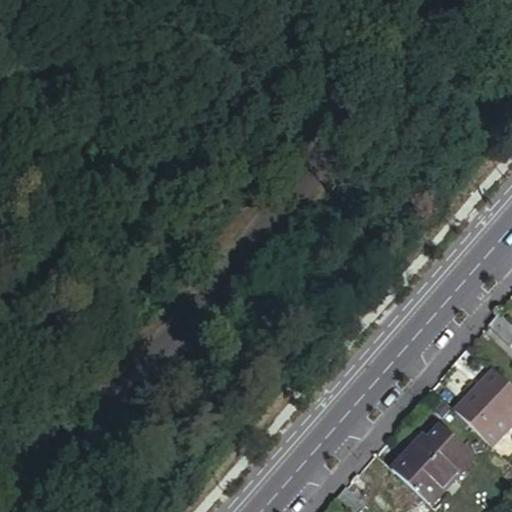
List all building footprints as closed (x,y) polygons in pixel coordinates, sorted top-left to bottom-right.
[(511,325),(502,316),(491,329),(511,349),(511,325)] [(479,438),(511,402),(511,389),(496,375),(457,417),(479,438)] [(424,502),(429,508),(453,483),(457,486),(470,473),(439,444),(418,465),(402,482),(424,502)] [(397,477),(399,479),(402,482),(418,465),(412,461),(397,477)] [(397,477),(392,473),(386,479),(392,485),(393,486),(384,495),(402,511),(433,511),(429,508),(424,502),(422,504),(420,506),(396,484),(395,483),(399,479),(397,477)] [(453,483),(429,508),(433,511),(457,486),(453,483)] [(402,511),(384,495),(380,500),(382,502),(375,510),(377,511),(402,511)]
